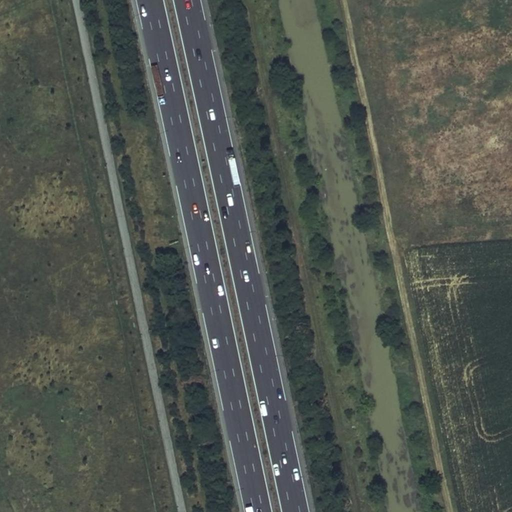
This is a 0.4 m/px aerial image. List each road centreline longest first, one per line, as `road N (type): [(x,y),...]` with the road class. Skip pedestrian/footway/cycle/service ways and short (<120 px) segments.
road 1 (motorway): [(149,0),(259,511)]
road 2 (motorway): [(295,511),(186,0)]
